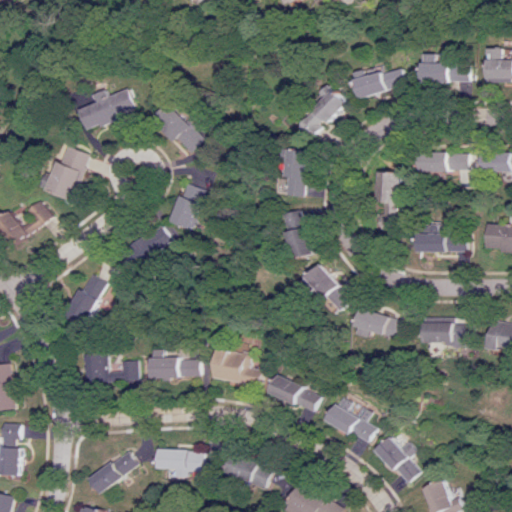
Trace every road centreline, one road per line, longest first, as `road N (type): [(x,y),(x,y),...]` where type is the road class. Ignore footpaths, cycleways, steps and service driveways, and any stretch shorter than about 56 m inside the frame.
road 1 (residential): [(388,511),(302,437),(216,415),(65,419)]
road 2 (residential): [(49,511),(65,419),(19,288),(0,271)]
road 3 (residential): [(511,286),(402,279),(372,267),(348,226),(345,188)]
road 4 (residential): [(511,116),(415,116),(377,131),(345,188)]
road 5 (residential): [(129,195),(19,288)]
road 6 (residential): [(123,185),(129,195),(147,191),(156,164),(147,155),(129,156),(120,166),(123,185)]
